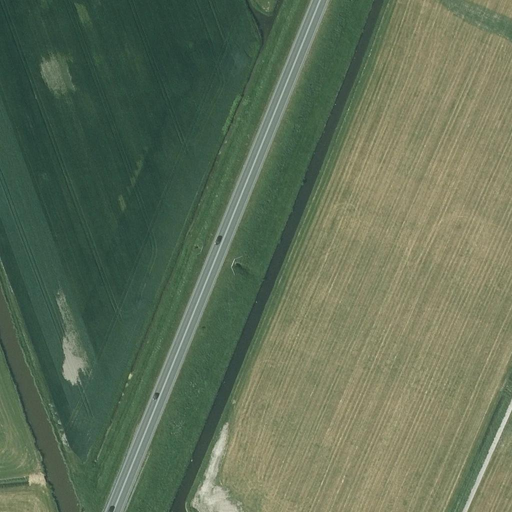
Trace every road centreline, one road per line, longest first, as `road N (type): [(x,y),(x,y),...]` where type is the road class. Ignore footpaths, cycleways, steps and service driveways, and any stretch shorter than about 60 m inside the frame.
road 1 (trunk): [(112,511),(318,0)]
road 2 (track): [(511,402),(463,511)]
